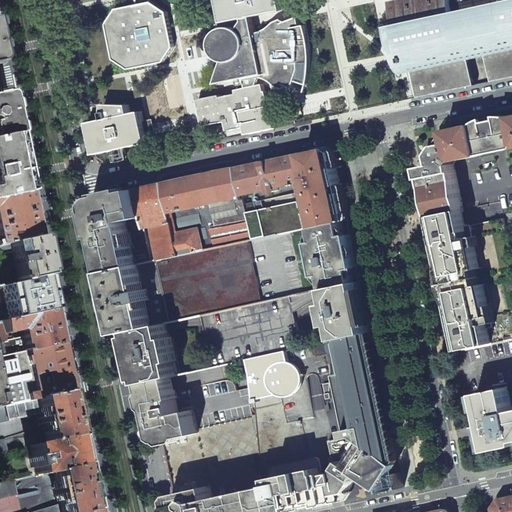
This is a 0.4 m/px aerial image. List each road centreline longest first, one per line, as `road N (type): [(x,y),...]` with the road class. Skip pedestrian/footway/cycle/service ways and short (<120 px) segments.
road 1 (residential): [(17,73),(113,511)]
road 2 (residential): [(457,490),(383,120)]
road 3 (residential): [(151,511),(80,186)]
road 4 (residential): [(80,186),(383,120)]
road 5 (residential): [(80,186),(39,0)]
road 6 (residential): [(383,120),(511,94)]
